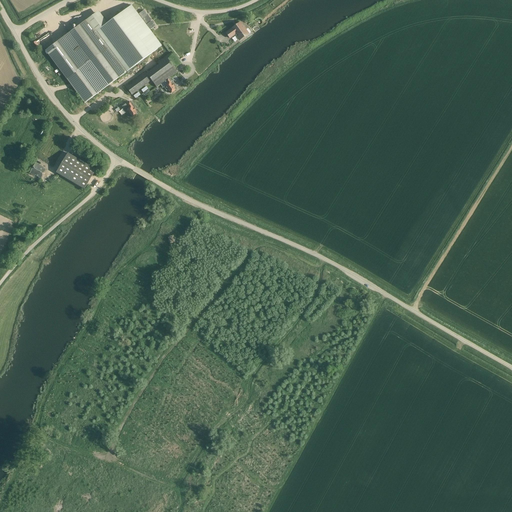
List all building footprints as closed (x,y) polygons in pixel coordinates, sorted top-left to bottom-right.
[(45,51),(67,79),(85,103),(125,73),(95,33),(97,32),(127,72),(162,46),(131,5),(107,23),(98,11),(86,20),(45,51)] [(151,20),(144,10),(139,14),(146,24),(151,20)] [(155,26),(152,21),(147,25),(150,29),(155,26)] [(249,34),(240,22),(231,29),(232,29),(226,33),(230,38),(235,34),(240,40),(249,34)] [(172,52),(158,63),(159,64),(147,74),(145,72),(132,82),(133,83),(126,88),(132,95),(151,81),(156,87),(161,84),(163,88),(164,87),(167,91),(168,90),(171,93),(176,90),(174,88),(175,88),(173,84),(174,83),(170,78),(177,72),(174,68),(181,64),(172,52)] [(132,70),(135,74),(141,69),(138,65),(132,70)] [(127,103),(122,106),(126,111),(128,115),(130,114),(132,117),(137,114),(136,112),(137,112),(134,109),(136,108),(132,102),(131,103),(130,102),(127,104),(127,103)] [(49,134),(35,157),(53,167),(67,145),(49,134)] [(56,173),(84,189),(96,170),(68,153),(56,173)] [(43,168),(36,163),(30,173),(34,176),(35,175),(41,178),(46,170),(43,168)]
